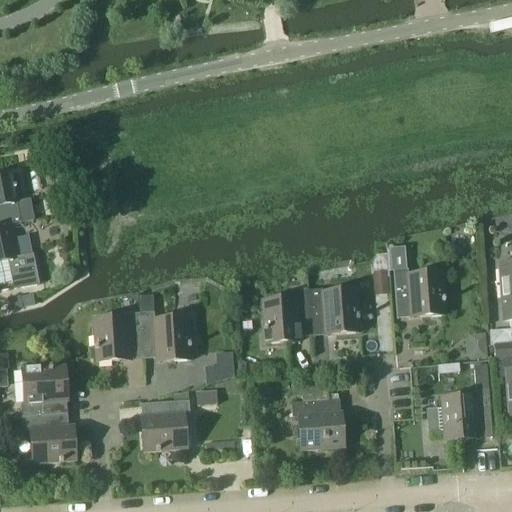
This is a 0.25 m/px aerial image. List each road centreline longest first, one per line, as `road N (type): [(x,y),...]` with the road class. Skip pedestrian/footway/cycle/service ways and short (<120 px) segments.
road 1 (unclassified): [(0,118),(511,10)]
road 2 (residential): [(170,511),(387,496)]
road 3 (residential): [(104,511),(98,403),(194,383)]
road 4 (residential): [(387,496),(378,363),(330,366)]
